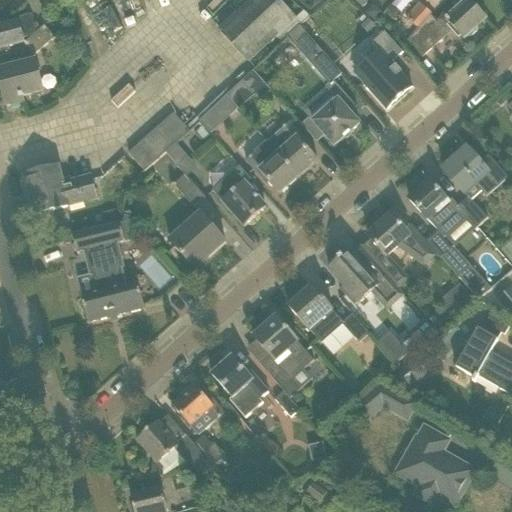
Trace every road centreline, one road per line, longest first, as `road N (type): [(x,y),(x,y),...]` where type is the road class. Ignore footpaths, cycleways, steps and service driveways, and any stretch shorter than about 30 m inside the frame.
road 1 (unclassified): [(53,461),(511,48)]
road 2 (residential): [(39,404),(0,247)]
